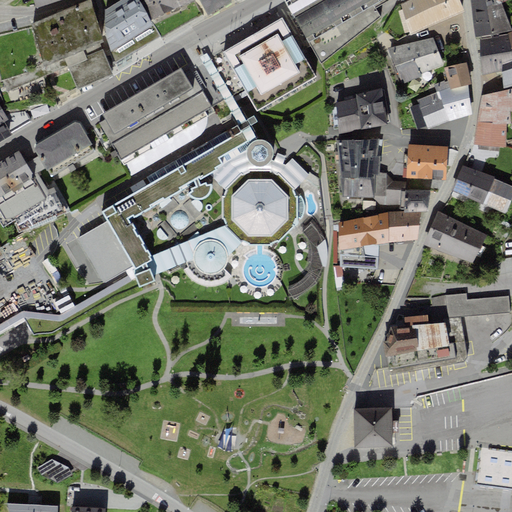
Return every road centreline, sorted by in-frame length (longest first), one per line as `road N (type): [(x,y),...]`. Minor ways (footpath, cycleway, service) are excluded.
road 1 (residential): [(464,0),(476,92),(468,136),(350,395)]
road 2 (tertiary): [(0,149),(256,0)]
road 3 (residential): [(0,409),(180,511)]
road 4 (residential): [(511,367),(350,395)]
road 5 (residential): [(350,395),(311,511)]
